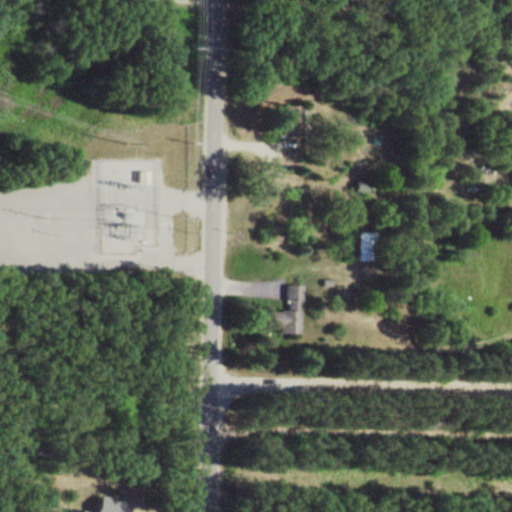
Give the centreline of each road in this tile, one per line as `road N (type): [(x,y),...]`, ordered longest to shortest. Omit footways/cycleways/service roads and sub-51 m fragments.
road 1 (tertiary): [(205,511),(213,0)]
road 2 (residential): [(208,382),(511,387)]
